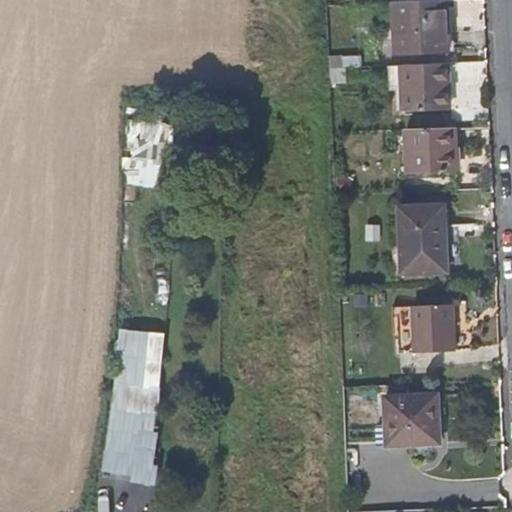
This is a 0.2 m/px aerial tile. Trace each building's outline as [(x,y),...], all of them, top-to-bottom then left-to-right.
[(450,50),(448,0),(425,0),(395,1),(394,2),(397,52),(450,50)] [(449,109),(447,82),(485,80),(484,63),(426,64),(389,66),(390,91),(402,90),(403,111),(449,109)] [(347,80),(346,68),(328,69),(328,81),(347,80)] [(449,156),(448,127),(405,129),(407,173),(455,171),(454,156),(449,156)] [(129,172),(160,173),(162,142),(131,140),(129,172)] [(441,236),(439,203),(413,204),(396,205),(398,248),(400,272),(446,270),(444,235),(441,236)] [(452,337),(451,304),(395,307),(396,326),(397,353),(412,353),(412,348),(414,347),(414,353),(453,351),(452,337)] [(111,407),(141,411),(148,361),(118,357),(111,407)] [(440,444),(437,395),(404,396),(384,397),(386,447),(440,444)]
